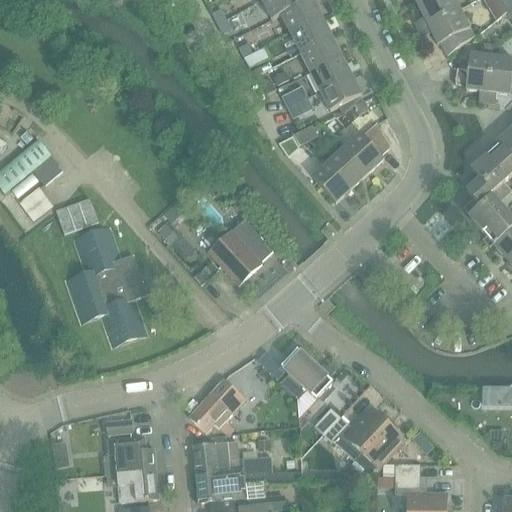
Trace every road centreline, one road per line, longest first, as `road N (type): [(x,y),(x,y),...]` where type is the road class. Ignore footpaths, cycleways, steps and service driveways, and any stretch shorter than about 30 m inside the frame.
road 1 (residential): [(481,474),(473,457),(381,372),(291,301)]
road 2 (residential): [(391,209),(417,176),(421,142),(352,0)]
road 3 (unclassified): [(156,387),(209,364),(291,301)]
road 4 (residential): [(191,0),(275,136)]
road 5 (unclassified): [(26,426),(156,387)]
road 6 (residential): [(480,306),(391,209)]
road 7 (residential): [(156,387),(174,439),(179,511)]
